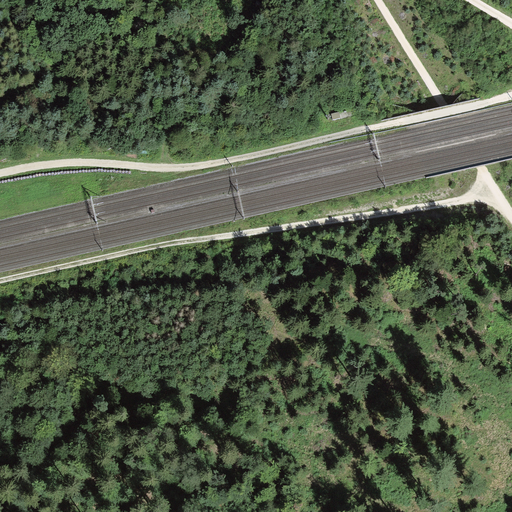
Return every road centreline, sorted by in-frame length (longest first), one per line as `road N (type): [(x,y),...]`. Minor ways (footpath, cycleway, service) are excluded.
road 1 (track): [(0,169),(197,166),(511,95)]
road 2 (track): [(0,282),(200,238),(463,200),(491,189)]
road 3 (track): [(378,0),(491,189)]
